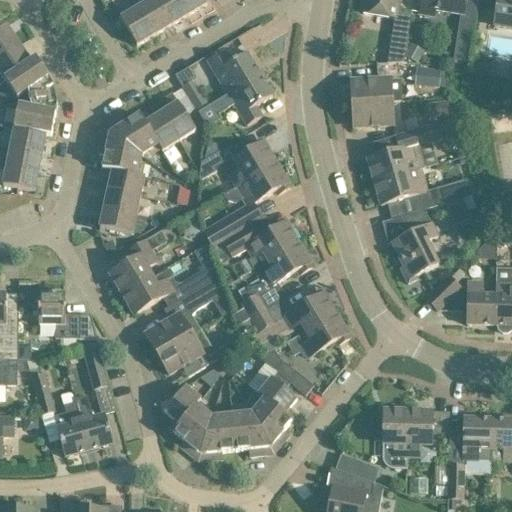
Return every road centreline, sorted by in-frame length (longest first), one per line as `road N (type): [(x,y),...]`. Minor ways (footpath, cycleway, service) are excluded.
road 1 (residential): [(320,11),(313,120),(360,285),(394,334)]
road 2 (residential): [(156,464),(123,350),(55,231)]
road 3 (residential): [(394,334),(258,498)]
road 4 (residential): [(134,80),(270,3),(320,11)]
road 5 (residential): [(156,464),(62,489),(0,491)]
road 6 (residential): [(55,231),(86,108)]
road 7 (residential): [(86,108),(22,0)]
road 8 (residential): [(394,334),(463,366),(511,370)]
